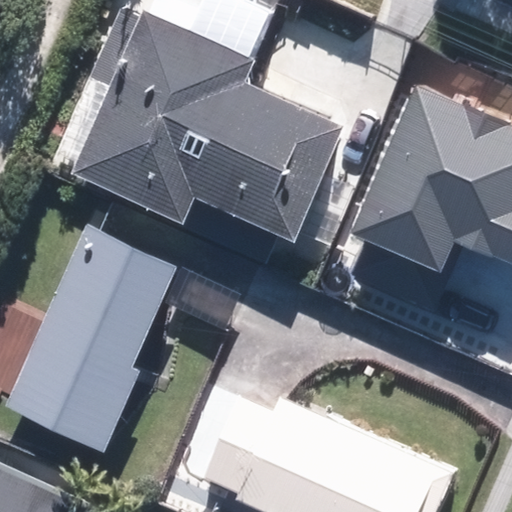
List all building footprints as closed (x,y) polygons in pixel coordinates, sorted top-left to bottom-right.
[(298,242),(343,124),(250,88),(261,59),(126,8),(93,95),(109,101),(78,183),(186,225),(195,202),(298,242)] [(511,107),(408,61),(325,245),(445,299),(475,232),(511,248),(511,107)] [(113,453),(143,370),(139,369),(164,303),(168,305),(236,330),(238,325),(254,280),(182,254),(179,263),(85,228),(15,416),(113,453)] [(266,511),(440,511),(458,473),(436,463),(251,380),(205,484),(266,511)] [(0,511),(104,511),(0,469),(0,511)]
